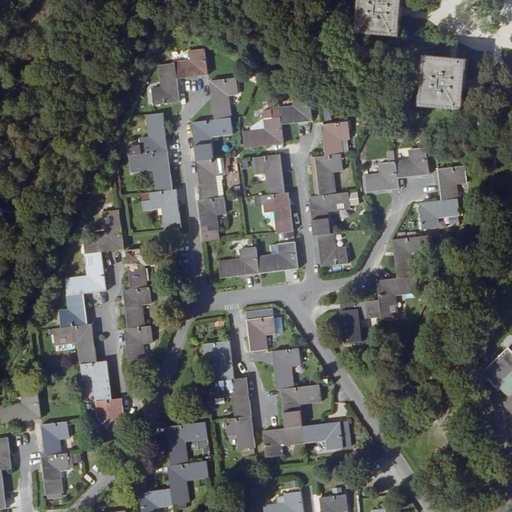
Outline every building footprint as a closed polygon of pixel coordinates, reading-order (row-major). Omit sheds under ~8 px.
[(400,37),(403,0),(359,0),(357,33),(400,37)] [(176,63),(176,64),(178,80),(209,76),(206,50),(189,52),(190,61),(176,63)] [(468,59),(424,56),(420,107),(464,111),(468,59)] [(152,89),(154,106),(181,103),(178,80),(176,64),(159,66),(161,88),(152,89)] [(210,82),(215,120),(232,119),(233,118),(231,97),(240,96),(238,79),(210,82)] [(281,118),(283,126),(313,122),(310,96),(293,98),(294,107),(280,108),(281,118)] [(169,152),(164,114),(147,116),(149,138),(140,139),(141,146),(142,156),(169,152)] [(246,150),(285,145),(283,126),(281,118),(264,120),(265,130),(244,133),(246,150)] [(234,136),(232,119),(215,120),(193,123),(198,162),(216,160),(213,139),(234,136)] [(349,123),(323,126),(327,157),(343,155),(344,155),(342,141),(351,140),(349,123)] [(141,146),(129,147),(130,157),(142,156),(141,146)] [(429,175),(426,149),(409,151),(410,160),(397,162),(397,163),(399,179),(429,175)] [(156,193),(174,190),(169,152),(142,156),(130,157),(132,175),(153,172),(156,193)] [(269,196),(286,194),(281,155),(255,158),(257,176),(266,175),(269,196)] [(345,172),(343,155),(327,157),(316,158),(317,165),(321,165),(323,180),(319,181),(321,197),(338,195),(335,173),(345,172)] [(317,165),(316,158),(313,159),(317,197),(321,197),(319,181),(323,180),(321,165),(317,165)] [(198,162),(203,201),(225,198),(223,177),(227,176),(225,159),(216,160),(198,162)] [(366,176),(368,193),(400,189),(399,179),(397,163),(379,165),(380,174),(366,176)] [(439,174),(443,201),(459,199),(460,199),(458,185),(468,184),(466,167),(439,170),(439,174)] [(182,229),(178,190),(174,190),(156,193),(151,194),(152,201),(153,211),(162,210),(165,231),(182,229)] [(274,213),(277,234),(294,232),(289,193),(286,194),(269,196),(263,197),(265,214),(274,213)] [(319,237),(332,235),(330,213),(351,210),(351,206),(360,205),(359,194),(350,195),(350,193),(338,195),(321,197),(311,198),(316,237),(319,237)] [(203,201),(199,201),(204,242),(222,240),(218,216),(227,215),(225,198),(203,201)] [(439,219),(461,217),(459,199),(443,201),(420,204),(423,230),(440,228),(439,219)] [(152,201),(144,202),(145,212),(153,211),(152,201)] [(102,253),(125,250),(120,211),(103,213),(106,235),(84,238),(86,255),(102,253)] [(338,248),(336,234),(332,235),(319,237),(323,267),(349,264),(347,247),(338,248)] [(433,236),(394,240),(398,279),(415,277),(413,255),(434,253),(433,236)] [(261,274),(299,269),(295,243),(278,246),(279,255),(259,257),(261,274)] [(219,262),(221,279),(261,274),(259,257),(257,248),(240,250),(241,259),(219,262)] [(155,266),(153,249),(127,252),(132,290),(149,288),(146,268),(155,266)] [(107,292),(102,253),(86,255),(85,255),(88,276),(66,279),(69,297),(85,295),(107,292)] [(381,319),(382,320),(400,318),(397,296),(419,294),(418,290),(417,276),(415,277),(398,279),(377,281),(380,300),(381,319)] [(144,307),(153,305),(151,288),(149,288),(132,290),(124,291),(129,329),(146,327),(144,307)] [(188,300),(187,292),(186,289),(175,290),(176,302),(188,300)] [(165,304),(173,303),(172,292),(164,293),(165,304)] [(68,297),(69,310),(60,312),(62,329),(89,325),(85,295),(69,297),(68,297)] [(381,319),(380,300),(341,305),(343,314),(346,344),(363,342),(361,321),(381,319)] [(274,319),(274,318),(273,310),(247,313),(248,321),(252,352),(269,350),(267,336),(276,335),(276,334),(274,319)] [(284,333),(282,318),(274,319),(276,334),(284,333)] [(54,330),(56,347),(78,344),(80,365),(81,365),(98,363),(93,325),(89,325),(62,329),(54,330)] [(129,362),(147,360),(145,345),(154,344),(152,327),(146,327),(129,329),(125,330),(129,362)] [(215,361),(218,382),(235,380),(230,342),(204,345),(206,362),(215,361)] [(507,408),(511,412),(511,351),(509,348),(483,373),(497,388),(499,386),(509,396),(502,402),(507,408)] [(300,349),(274,352),(278,391),(282,390),(295,389),(293,368),(302,366),(300,349)] [(97,403),(113,401),(108,362),(98,363),(81,365),(84,383),(93,382),(96,403),(97,403)] [(209,383),(211,400),(233,397),(235,419),(253,417),(248,379),(235,380),(218,382),(209,383)] [(295,389),(282,390),(286,429),(302,427),(304,427),(301,405),(323,403),(321,386),(295,389)] [(7,423),(42,419),(39,393),(21,395),(22,404),(1,407),(1,409),(0,409),(0,420),(2,420),(3,424),(7,423)] [(108,419),(110,433),(127,431),(123,399),(113,401),(97,403),(99,420),(108,419)] [(235,419),(226,420),(228,438),(238,437),(239,450),(257,448),(255,433),(253,417),(235,419)] [(42,426),(46,457),(63,454),(62,441),(71,440),(69,422),(42,426)] [(327,450),(344,448),(341,422),(304,427),(302,427),(304,444),(326,441),(327,450)] [(170,442),(173,466),(189,464),(187,443),(208,440),(206,423),(168,428),(170,442)] [(264,432),(267,458),(284,455),(283,447),(304,444),(302,427),(286,429),(264,432)] [(0,471),(2,471),(13,470),(9,438),(0,439),(0,471)] [(48,496),(64,494),(62,472),(71,471),(71,470),(73,469),(74,468),(72,453),(63,454),(46,457),(42,457),(48,496)] [(173,466),(169,467),(172,489),(173,506),(191,503),(188,482),(210,479),(210,478),(208,462),(189,464),(173,466)] [(142,499),(143,511),(160,511),(160,509),(174,507),(173,506),(172,489),(141,493),(142,499)] [(304,511),(302,493),(285,495),(286,504),(265,507),(265,511),(304,511)] [(320,498),(322,511),(340,511),(348,511),(347,495),(320,498)]
